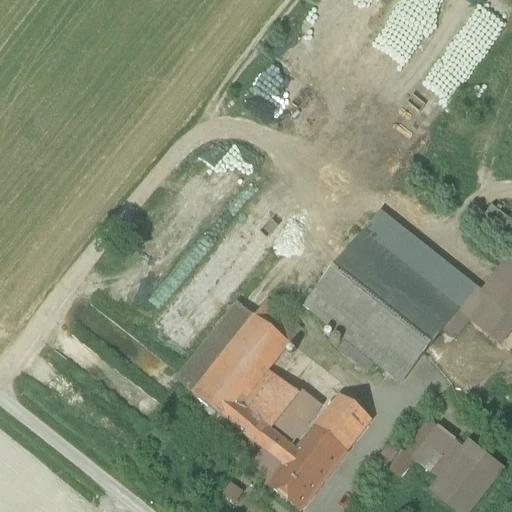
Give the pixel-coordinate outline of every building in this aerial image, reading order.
[(384,38),(400,50),(436,0),(388,0),(377,16),(392,27),(384,38)] [(511,234),(511,225),(490,209),(478,226),(504,246),(511,234)] [(511,253),(481,293),(381,214),(362,237),(458,313),(442,333),(455,343),(469,325),(501,349),(511,335),(511,253)] [(458,313),(362,237),(305,309),(346,342),(375,365),(401,385),(442,333),(458,313)] [(300,332),(266,305),(254,319),(289,346),(300,332)] [(238,306),(176,384),(192,397),(254,319),(238,306)] [(254,319),(192,397),(226,425),(267,374),(289,346),(254,319)] [(375,365),(346,342),(338,351),(368,375),(375,365)] [(267,374),(226,425),(263,454),(268,458),(281,441),(259,423),(263,418),(266,421),(289,392),(267,374)] [(289,392),(266,421),(263,418),(259,423),(281,441),(291,449),(322,410),(293,387),(289,392)] [(371,423),(339,398),(314,429),(315,430),(346,454),(346,455),(371,423)] [(412,462),(438,430),(428,423),(403,454),(412,462)] [(346,454),(315,430),(296,453),(289,461),(321,486),(346,454)] [(438,430),(412,462),(429,475),(454,443),(438,430)] [(300,511),(321,486),(289,461),(296,453),(291,449),(281,441),(268,458),(283,470),(279,474),(271,483),(267,488),(297,511),(300,511)] [(454,443),(429,475),(438,482),(463,450),(454,443)] [(475,511),(507,473),(469,443),(463,450),(438,482),(429,494),(451,511),(475,511)] [(268,458),(263,454),(252,468),(271,483),(279,474),(283,470),(268,458)] [(228,484),(223,498),(239,503),(244,489),(228,484)]
